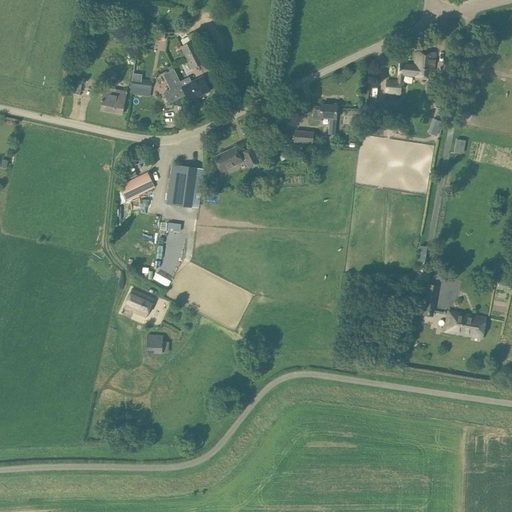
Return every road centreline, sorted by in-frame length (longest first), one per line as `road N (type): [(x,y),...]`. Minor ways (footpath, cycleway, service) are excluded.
road 1 (unclassified): [(0,471),(181,466),(203,458),(258,395),(294,376),(511,406)]
road 2 (unclassified): [(424,23),(183,130),(100,132),(0,106)]
road 3 (residential): [(462,12),(426,251),(433,269)]
